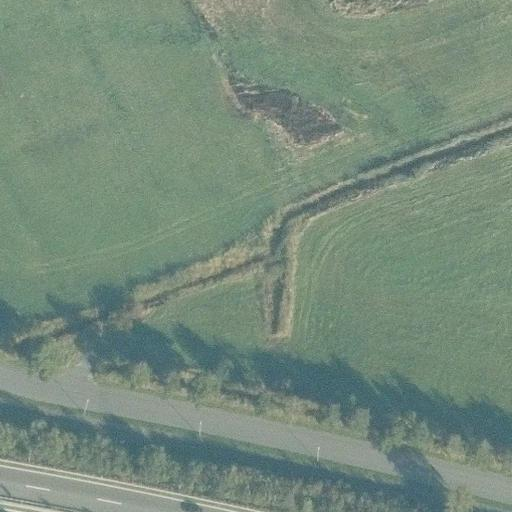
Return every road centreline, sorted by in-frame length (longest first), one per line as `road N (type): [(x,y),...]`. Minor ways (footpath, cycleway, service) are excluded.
road 1 (residential): [(0,378),(511,493)]
road 2 (motorway): [(120,511),(0,487)]
